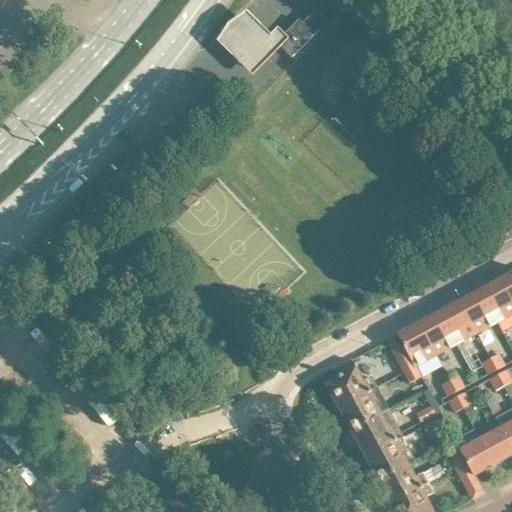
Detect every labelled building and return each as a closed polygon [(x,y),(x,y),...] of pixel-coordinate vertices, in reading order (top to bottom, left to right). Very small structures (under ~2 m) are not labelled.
[(252,76),(288,39),(278,29),(270,36),(246,12),(229,24),(218,42),(252,76)] [(334,120),(353,138),(369,121),(351,103),(334,120)] [(511,273),(501,280),(511,299),(511,273)] [(511,315),(511,299),(501,280),(480,291),(498,323),(511,315)] [(498,323),(480,291),(460,302),(477,334),(498,323)] [(477,334),(460,302),(439,313),(456,345),(477,334)] [(456,345),(439,313),(418,324),(435,357),(456,345)] [(435,357),(418,324),(398,335),(414,365),(416,367),(435,357)] [(398,335),(386,342),(388,344),(405,376),(412,373),(409,368),(414,365),(398,335)] [(498,338),(483,345),(489,357),(504,350),(498,338)] [(490,359),(496,370),(505,365),(499,354),(490,359)] [(482,363),(488,375),(496,370),(490,359),(482,363)] [(325,385),(338,408),(376,388),(370,378),(363,382),(351,360),(333,370),(336,376),(337,378),(325,385)] [(412,373),(405,376),(409,384),(421,378),(416,367),(414,365),(409,368),(412,373)] [(511,380),(507,371),(496,376),(502,387),(511,382),(511,380)] [(458,376),(449,381),(455,393),(465,387),(458,376)] [(495,391),(502,387),(496,376),(489,380),(495,391)] [(441,385),(448,397),(455,393),(449,381),(441,385)] [(381,398),(376,388),(338,408),(350,431),(381,415),(373,402),(381,398)] [(472,404),(466,393),(456,398),(462,409),(472,404)] [(454,413),(462,409),(456,398),(448,402),(454,413)] [(436,415),(431,407),(416,415),(421,423),(436,415)] [(499,429),(511,452),(511,410),(494,420),(499,429)] [(381,415),(350,431),(358,446),(358,448),(362,455),(378,447),(379,450),(395,442),(393,438),(401,434),(395,424),(388,428),(381,415)] [(437,419),(423,427),(427,435),(433,432),(442,427),(437,419)] [(479,440),(493,466),(511,456),(511,452),(499,429),(479,440)] [(455,441),(461,452),(468,464),(474,476),(493,466),(479,440),(474,431),(455,441)] [(363,456),(364,458),(368,465),(369,467),(377,481),(415,461),(407,448),(408,447),(402,437),(395,442),(379,450),(378,447),(362,455),(363,456)] [(449,458),(453,466),(460,462),(462,467),(468,464),(461,452),(449,458)] [(377,481),(389,504),(427,484),(422,474),(415,478),(408,465),(415,461),(377,481)] [(453,466),(472,501),(473,500),(484,494),(474,476),(468,464),(462,467),(460,462),(453,466)] [(433,493),(427,484),(389,504),(393,511),(432,511),(425,497),(433,493)] [(0,507),(4,511),(10,511),(13,510),(6,502),(0,507)]
